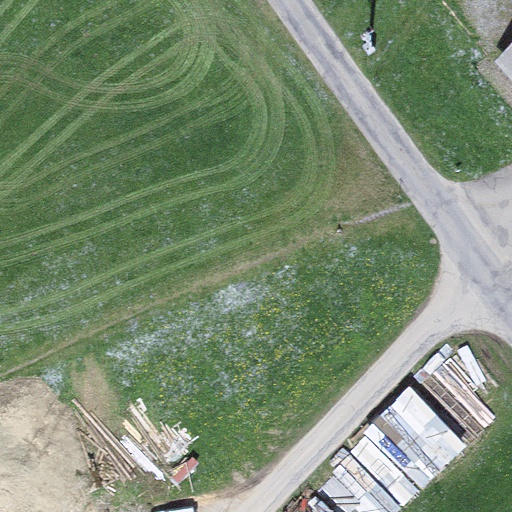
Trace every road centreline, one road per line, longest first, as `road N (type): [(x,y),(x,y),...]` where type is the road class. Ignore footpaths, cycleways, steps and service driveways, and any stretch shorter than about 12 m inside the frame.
road 1 (track): [(255,511),(483,268)]
road 2 (track): [(347,85),(429,194)]
